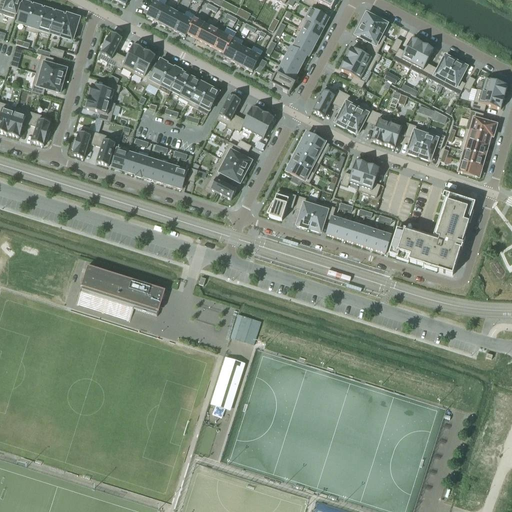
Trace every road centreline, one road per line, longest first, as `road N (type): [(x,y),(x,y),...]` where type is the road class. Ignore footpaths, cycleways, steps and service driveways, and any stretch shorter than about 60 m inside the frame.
road 1 (residential): [(240,219),(453,284),(467,274),(490,193)]
road 2 (unclassified): [(511,347),(226,260)]
road 3 (unclassified): [(226,260),(0,188)]
road 4 (residential): [(293,112),(99,12)]
road 5 (residential): [(490,193),(351,144),(293,112)]
road 6 (residential): [(52,158),(240,219)]
road 7 (residential): [(372,0),(511,74)]
road 8 (residential): [(52,158),(99,12)]
road 9 (residential): [(293,112),(353,0)]
